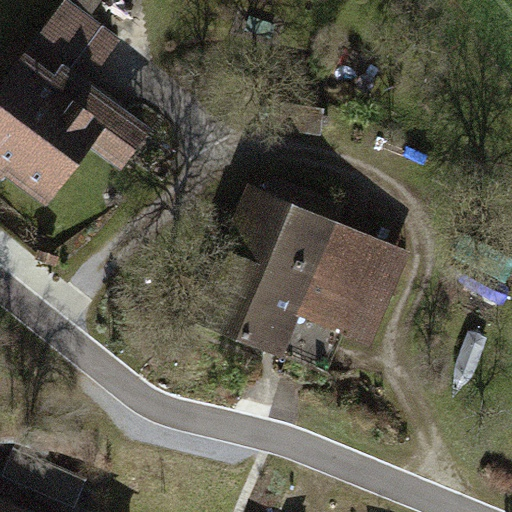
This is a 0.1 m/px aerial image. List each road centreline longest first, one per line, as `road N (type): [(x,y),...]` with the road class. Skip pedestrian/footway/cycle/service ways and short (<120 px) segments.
road 1 (residential): [(123,398),(283,439),(466,511)]
road 2 (residential): [(0,281),(109,369),(123,398)]
road 3 (unclassified): [(0,379),(123,398)]
